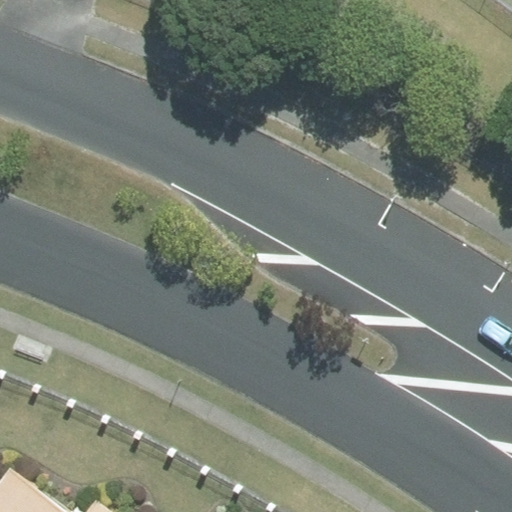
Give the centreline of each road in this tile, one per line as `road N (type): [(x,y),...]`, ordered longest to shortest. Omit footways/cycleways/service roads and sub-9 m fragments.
road 1 (tertiary): [(0,70),(212,164),(511,347)]
road 2 (tertiary): [(511,499),(311,376),(0,235)]
